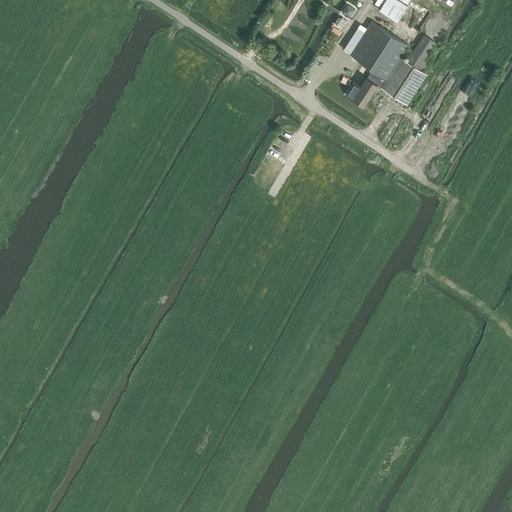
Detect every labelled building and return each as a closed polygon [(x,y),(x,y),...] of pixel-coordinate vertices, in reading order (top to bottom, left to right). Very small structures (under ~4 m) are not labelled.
[(408,5),(399,0),(376,0),(375,3),(381,6),(379,10),(397,22),(408,5)] [(313,13),(316,8),(305,2),(302,7),(313,13)] [(347,4),(342,12),(350,17),(355,9),(347,4)] [(348,22),(342,18),(336,27),(342,31),(348,22)] [(354,81),(345,95),(363,106),(377,85),(407,104),(427,74),(423,71),(428,62),(425,60),(436,42),(424,34),(407,61),(401,57),(409,45),(373,22),(351,55),(372,69),(367,77),(366,77),(361,85),(354,81)] [(360,24),(349,40),(358,46),(368,29),(360,24)] [(349,85),(351,80),(351,79),(344,76),(343,77),(341,82),(349,85)]
